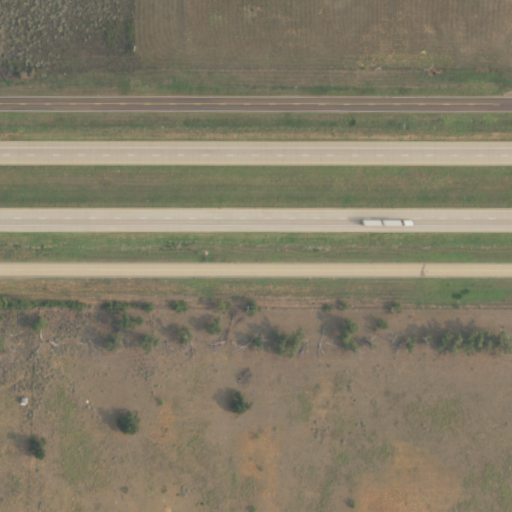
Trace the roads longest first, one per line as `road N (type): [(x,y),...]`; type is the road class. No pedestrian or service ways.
road 1 (tertiary): [(0,268),(511,267)]
road 2 (tertiary): [(0,101),(511,102)]
road 3 (motorway): [(511,151),(0,150)]
road 4 (motorway): [(0,216),(511,216)]
